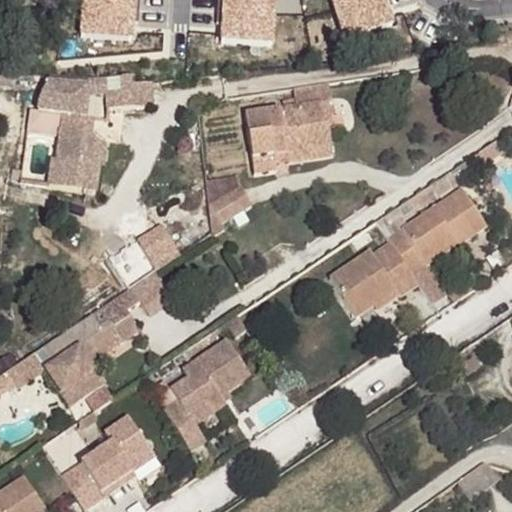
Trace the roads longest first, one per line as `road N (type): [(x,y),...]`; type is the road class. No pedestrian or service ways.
road 1 (residential): [(190,511),(511,290)]
road 2 (residential): [(223,91),(486,53),(511,58)]
road 3 (residential): [(401,511),(477,458),(511,454)]
